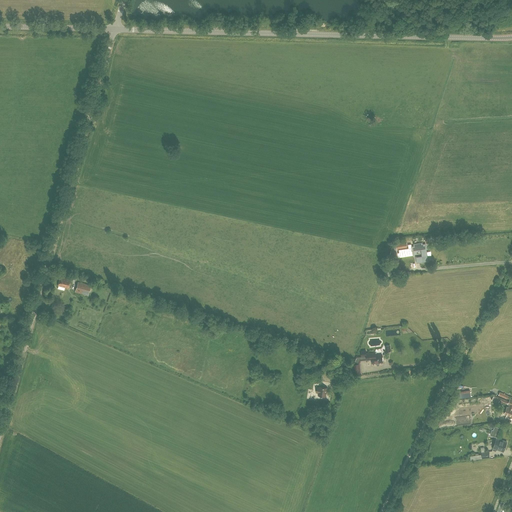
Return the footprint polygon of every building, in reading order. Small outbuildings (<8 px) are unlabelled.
[(398,253),(397,249),(407,248),(406,243),(396,244),(396,247),(392,247),(389,258),(391,258),(392,258),(398,257),(413,255),(412,251),(419,250),(419,245),(418,245),(418,244),(414,244),(415,246),(411,246),(411,244),(408,245),(409,249),(399,250),(399,253),(398,253)] [(58,286),(68,288),(71,280),(60,277),(58,286)] [(78,282),(75,292),(88,296),(91,285),(78,282)] [(383,362),(382,355),(382,354),(381,355),(376,355),(376,353),(366,354),(366,350),(360,351),(361,356),(364,355),(365,360),(367,359),(372,359),(372,363),(375,363),(376,364),(376,365),(377,365),(378,365),(379,365),(380,364),(380,363),(380,362),(383,362)] [(319,393),(318,396),(325,397),(327,387),(320,386),(320,388),(317,387),(316,392),(319,393)] [(507,403),(508,401),(494,395),(491,401),(498,404),(499,401),(507,403)] [(492,430),(490,435),(497,438),(500,428),(494,426),(493,430),(492,430)] [(507,442),(496,438),(493,448),(504,451),(507,442)]
